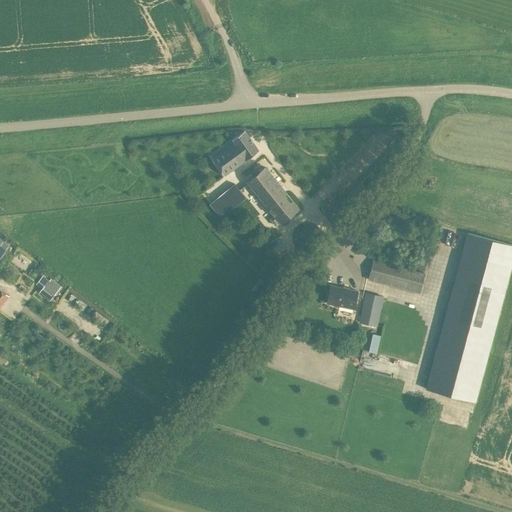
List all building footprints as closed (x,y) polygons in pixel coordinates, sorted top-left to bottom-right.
[(244,130),(209,156),(224,176),(258,150),(244,130)] [(265,167),(247,182),(275,216),(270,219),(276,226),(280,222),(281,223),(298,209),(265,167)] [(235,184),(210,204),(221,218),(246,198),(235,184)] [(511,244),(468,233),(426,389),(475,402),(511,264),(511,244)] [(374,259),(368,279),(420,293),(425,273),(374,259)] [(57,286),(48,279),(47,280),(42,276),(38,281),(44,286),(39,292),(48,299),(57,286)] [(254,286),(250,291),(255,294),(265,282),(259,278),(253,285),(254,286)] [(330,284),(326,303),(355,309),(359,290),(330,284)] [(0,289),(0,308),(9,296),(0,289)] [(365,292),(359,322),(377,326),(383,296),(365,292)] [(369,351),(378,353),(382,334),(373,332),(369,351)]
